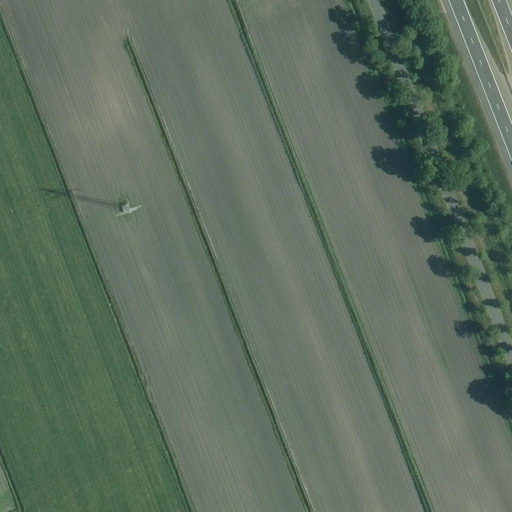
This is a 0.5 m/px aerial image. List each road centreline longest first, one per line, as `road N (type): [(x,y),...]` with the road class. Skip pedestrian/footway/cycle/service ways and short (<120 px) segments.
road 1 (tertiary): [(511,357),(373,0)]
road 2 (motorway): [(456,0),(511,143)]
